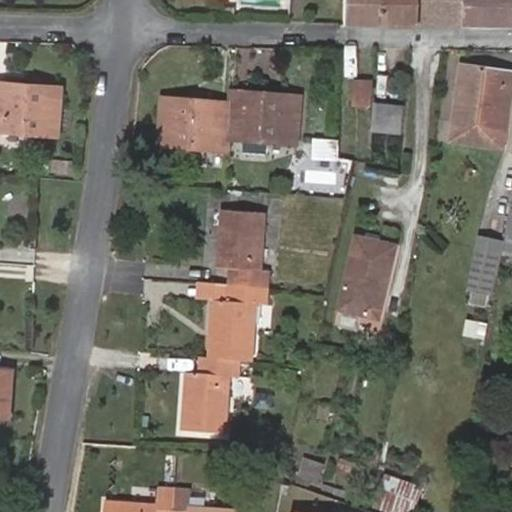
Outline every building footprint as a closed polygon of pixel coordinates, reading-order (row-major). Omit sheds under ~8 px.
[(341,0),(341,23),(375,23),(375,0),(341,0)] [(375,0),(375,23),(413,24),(413,0),(375,0)] [(413,0),(413,24),(458,25),(459,0),(413,0)] [(459,0),(458,25),(510,27),(509,0),(459,0)] [(232,16),(233,8),(223,6),(222,14),(232,16)] [(455,124),(505,131),(511,84),(511,72),(463,65),(455,124)] [(374,101),(377,77),(361,75),(358,99),(374,101)] [(0,130),(54,135),(59,87),(0,82),(0,130)] [(233,90),(231,104),(230,119),(246,120),(244,140),(267,142),(298,145),(302,97),(233,90)] [(230,119),(231,104),(163,98),(160,146),(227,152),(230,119)] [(356,154),(356,105),(344,105),(344,154),(356,154)] [(404,107),(376,105),(374,132),(403,135),(404,107)] [(502,148),(505,131),(455,124),(452,142),(502,148)] [(266,154),(267,142),(244,140),(243,152),(266,154)] [(316,163),(312,178),(342,186),(346,171),(316,163)] [(511,207),(503,254),(511,256),(511,207)] [(230,237),(232,212),(223,210),(221,237),(230,237)] [(231,285),(268,288),(269,271),(261,270),(266,214),(232,212),(230,237),(221,237),(218,268),(233,269),(231,285)] [(340,309),(380,319),(397,247),(358,238),(340,309)] [(470,304),(487,307),(489,295),(494,296),(504,242),(479,238),(469,291),(472,292),(470,304)] [(230,301),(231,285),(200,283),(198,299),(214,300),(230,301)] [(267,304),(268,288),(231,285),(230,301),(214,300),(212,334),(220,335),(218,358),(240,360),(252,361),(257,304),(267,304)] [(481,323),(468,321),(465,336),(478,339),(481,323)] [(220,335),(212,334),(210,358),(218,358),(220,335)] [(239,377),(240,360),(218,358),(210,358),(201,358),(200,374),(195,374),(191,431),(226,434),(230,376),(239,377)] [(10,368),(2,367),(0,391),(0,418),(7,419),(10,368)] [(183,430),(191,431),(195,374),(187,373),(183,430)] [(318,482),(324,466),(305,459),(296,482),(308,486),(310,480),(318,482)] [(397,511),(412,511),(423,483),(388,470),(376,504),(397,511)] [(159,505),(143,504),(108,501),(106,511),(174,511),(176,490),(160,489),(159,496),(159,505)] [(191,490),(176,490),(174,511),(240,511),(241,511),(202,509),(191,508),(191,498),(191,490)] [(144,494),(143,504),(159,505),(159,496),(144,494)] [(203,499),(191,498),(191,508),(202,509),(203,499)]
